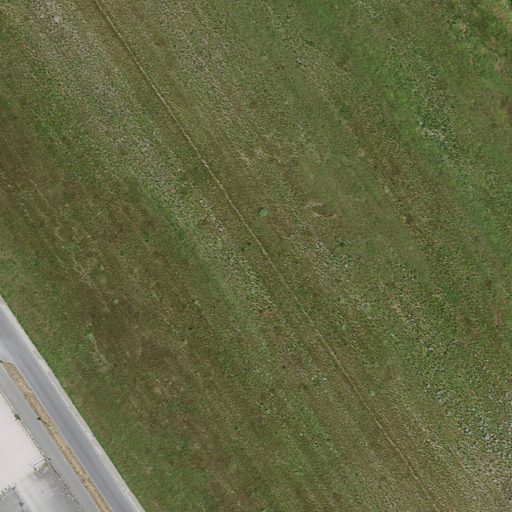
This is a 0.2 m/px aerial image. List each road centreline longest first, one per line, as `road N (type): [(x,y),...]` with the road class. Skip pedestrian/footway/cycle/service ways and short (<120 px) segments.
road 1 (unknown): [(64,418),(511,122)]
road 2 (tertiary): [(127,511),(0,321)]
